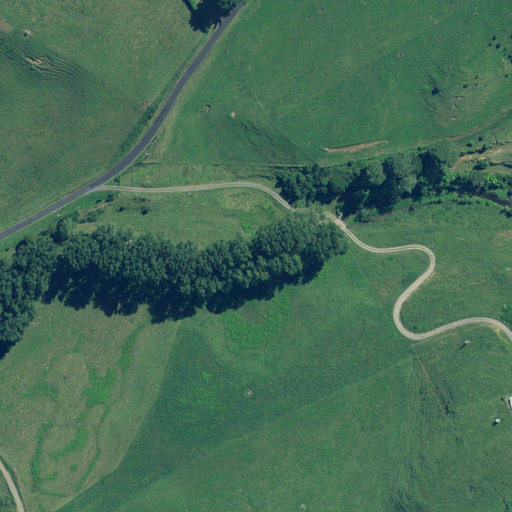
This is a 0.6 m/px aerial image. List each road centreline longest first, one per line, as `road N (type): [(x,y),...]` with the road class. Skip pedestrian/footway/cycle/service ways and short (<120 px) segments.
road 1 (track): [(98,183),(156,189),(511,149)]
road 2 (unclassified): [(0,237),(130,159),(244,0)]
